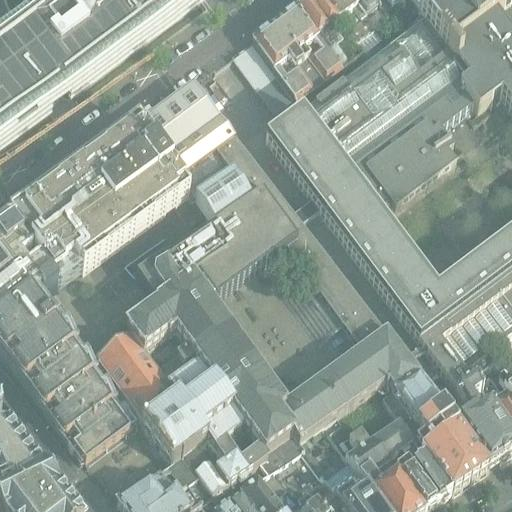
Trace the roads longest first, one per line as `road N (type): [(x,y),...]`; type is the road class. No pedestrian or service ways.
road 1 (residential): [(0,204),(279,0)]
road 2 (residential): [(90,511),(0,393)]
